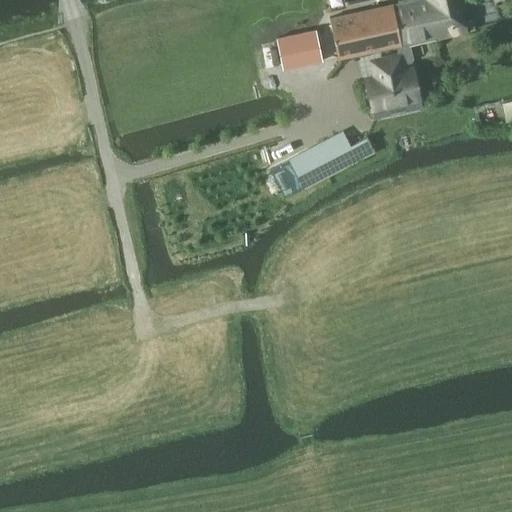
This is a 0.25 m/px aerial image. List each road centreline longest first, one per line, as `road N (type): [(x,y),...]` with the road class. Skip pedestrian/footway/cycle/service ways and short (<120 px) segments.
road 1 (track): [(278,302),(295,338),(307,438),(338,487),(511,492)]
road 2 (track): [(278,302),(147,331),(134,282)]
